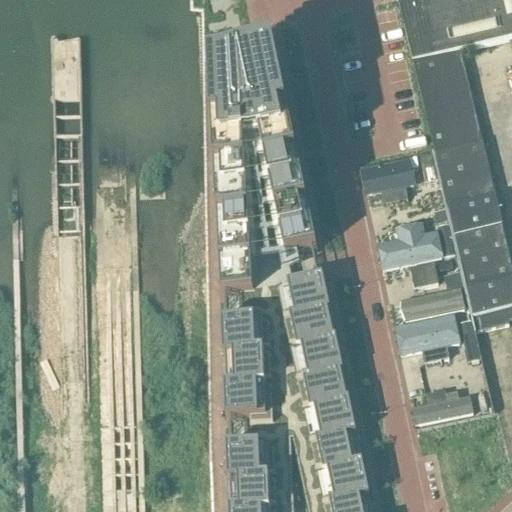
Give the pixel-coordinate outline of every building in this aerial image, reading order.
[(511,0),(398,0),(408,39),(414,66),(462,55),(511,43),(511,0)] [(511,310),(511,268),(462,55),(414,66),(443,188),(477,335),(492,332),(510,328),(508,323),(506,312),(511,310)] [(269,71),(222,80),(224,175),(216,175),(220,297),(253,296),(248,156),(263,153),(286,259),(317,253),(299,165),(290,167),(269,71)] [(432,158),(420,161),(426,186),(437,183),(432,158)] [(410,164),(362,174),(367,199),(415,189),(410,164)] [(405,193),(382,197),(383,208),(407,203),(405,193)] [(397,245),(378,250),(383,274),(442,262),(437,237),(424,240),(422,228),(412,230),(414,242),(397,245)] [(449,228),(438,230),(445,262),(455,259),(449,228)] [(412,230),(395,233),(397,245),(414,242),(412,230)] [(434,267),(411,272),(415,292),(438,287),(434,267)] [(459,276),(443,280),(446,295),(463,292),(459,276)] [(304,285),(289,288),(289,292),(291,300),(295,319),(290,320),(291,322),(311,318),(331,314),(328,302),(324,281),(304,285)] [(461,294),(402,306),(406,326),(465,313),(461,294)] [(331,314),(291,322),(297,351),(337,343),(331,314)] [(457,320),(395,333),(401,359),(462,347),(457,320)] [(263,323),(222,325),(224,359),(264,357),(263,323)] [(471,325),(460,327),(465,351),(477,348),(471,325)] [(317,348),(297,352),(298,354),(302,353),(305,367),(308,381),(304,382),(304,383),(343,374),(337,344),(317,348)] [(449,363),(447,352),(420,358),(423,369),(449,363)] [(264,357),(224,359),(225,390),(266,388),(264,357)] [(343,374),(304,383),(310,413),(350,405),(343,374)] [(266,388),(225,390),(226,423),(267,421),(266,388)] [(445,395),(424,399),(426,411),(447,406),(446,398),(445,395)] [(426,411),(412,414),(416,429),(474,417),(470,402),(463,403),(459,404),(458,396),(446,398),(447,406),(426,411)] [(350,405),(310,413),(311,416),(315,415),(321,442),(317,443),(317,444),(356,436),(350,405)] [(356,436),(317,444),(323,475),(363,467),(356,436)] [(268,450),(228,451),(229,485),(270,483),(268,450)] [(363,467),(323,475),(324,477),(328,476),(334,504),(329,505),(330,506),(369,498),(363,467)] [(270,511),(270,483),(229,485),(230,511),(270,511)] [(372,511),(369,498),(330,506),(330,511),(372,511)]
